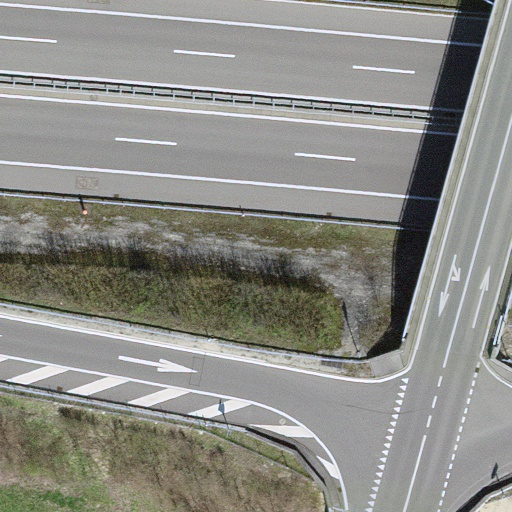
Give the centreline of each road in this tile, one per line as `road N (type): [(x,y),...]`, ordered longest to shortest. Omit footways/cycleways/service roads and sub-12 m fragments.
road 1 (motorway): [(0,129),(511,174)]
road 2 (motorway): [(511,81),(0,37)]
road 3 (motorway): [(0,340),(238,385),(425,432)]
road 4 (tertiary): [(511,120),(425,432)]
